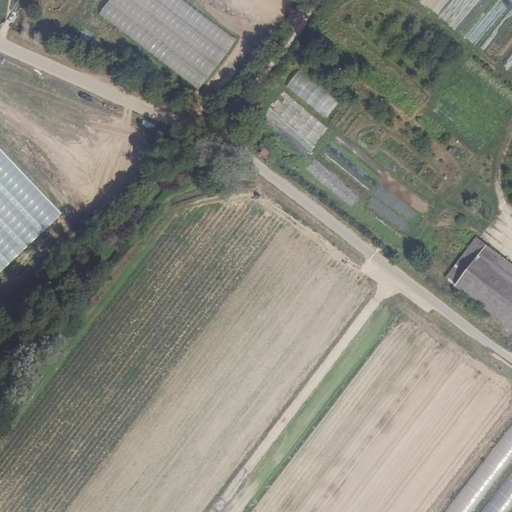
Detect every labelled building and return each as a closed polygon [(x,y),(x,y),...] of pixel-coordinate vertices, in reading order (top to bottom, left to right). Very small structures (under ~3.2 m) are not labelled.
[(185,0),(111,0),(100,16),(203,88),(239,38),(185,0)] [(251,0),(280,19),(293,0),(251,0)] [(286,90),(330,116),(341,98),(297,72),(286,90)] [(265,148),(261,154),(269,159),(273,152),(265,148)] [(0,272),(61,214),(0,150),(0,272)] [(511,262),(486,242),(480,250),(511,274),(511,262)] [(511,274),(480,250),(454,283),(511,327),(511,274)] [(474,511),(511,457),(511,419),(447,511),(474,511)] [(511,461),(490,489),(495,493),(511,470),(511,461)] [(511,470),(483,511),(509,511),(511,508),(511,470)]
